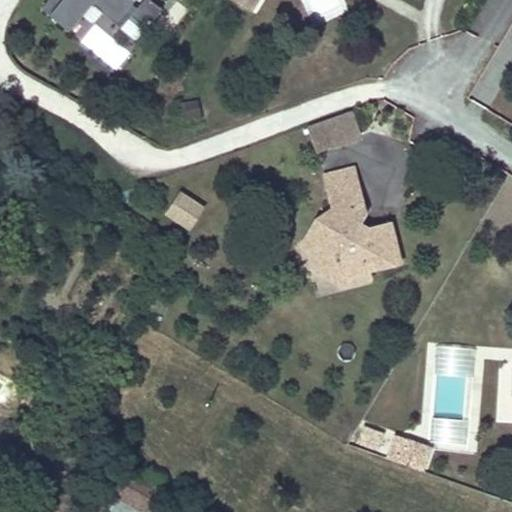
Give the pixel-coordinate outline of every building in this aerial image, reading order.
[(137,0),(50,0),(44,9),(72,32),(97,1),(120,21),(137,0)] [(152,0),(146,0),(133,16),(148,29),(164,9),(152,0)] [(258,0),(234,0),(253,10),(258,0)] [(351,114),(310,128),(316,148),(334,143),(334,144),(359,136),(351,114)] [(358,196),(352,172),(322,180),(327,203),(358,196)] [(201,211),(181,195),(169,210),(189,226),(201,211)] [(369,272),(399,264),(389,225),(367,229),(365,233),(361,239),(352,234),(356,228),(364,217),(358,196),(327,203),(331,215),(336,219),(327,231),(315,224),(300,245),(311,253),(315,272),(338,267),(342,288),(370,282),(369,272)] [(365,233),(356,228),(352,234),(361,239),(365,233)] [(338,267),(315,272),(342,288),(338,267)] [(378,445),(381,429),(359,426),(357,442),(378,445)] [(424,468),(430,439),(386,431),(381,460),(424,468)] [(433,452),(426,474),(447,481),(454,459),(433,452)] [(138,486),(111,469),(100,486),(109,492),(141,510),(145,511),(153,511),(162,499),(152,494),(138,486)] [(162,480),(147,472),(138,486),(152,494),(162,480)] [(140,511),(141,510),(109,492),(101,508),(107,511),(140,511)]
